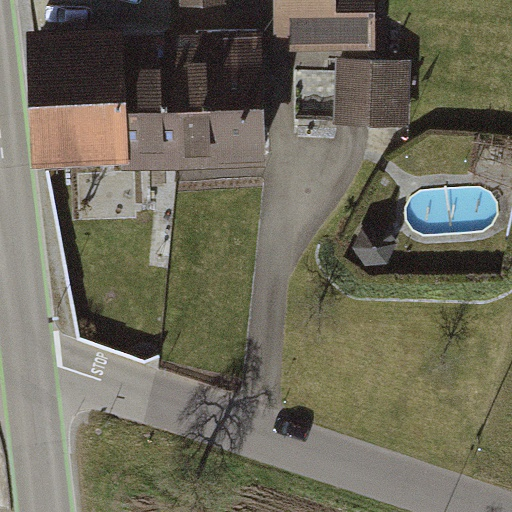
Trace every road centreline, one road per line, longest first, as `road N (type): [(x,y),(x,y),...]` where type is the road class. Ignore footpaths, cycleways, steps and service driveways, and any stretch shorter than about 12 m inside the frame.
road 1 (unclassified): [(470,511),(29,357)]
road 2 (tertiary): [(29,357),(0,170)]
road 3 (tertiary): [(46,511),(29,357)]
